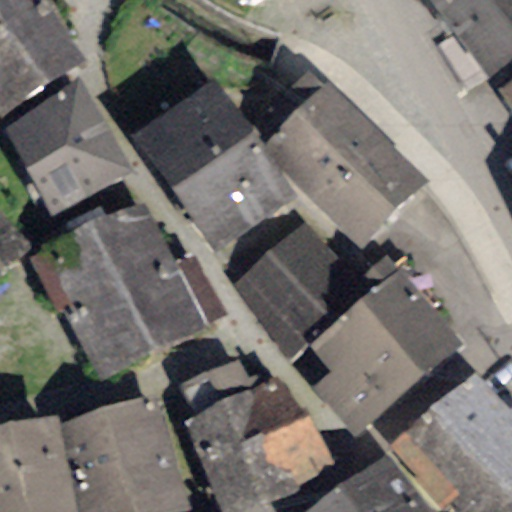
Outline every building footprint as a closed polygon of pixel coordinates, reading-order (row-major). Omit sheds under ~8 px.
[(26,0),(0,0),(0,22),(44,88),(85,60),(52,11),(40,19),(26,0)] [(511,78),(511,0),(429,0),(464,54),(471,47),(498,87),(511,78)] [(0,22),(0,116),(0,117),(44,88),(0,22)] [(511,78),(498,87),(511,107),(511,78)] [(78,81),(6,129),(51,219),(131,173),(78,81)] [(213,81),(134,138),(174,193),(254,138),(213,81)] [(327,84),(264,148),(365,247),(428,184),(327,84)] [(296,198),(254,138),(174,193),(216,254),(296,198)] [(144,201),(45,249),(74,308),(66,311),(99,379),(224,319),(194,258),(177,267),(144,201)] [(0,276),(29,252),(0,217),(0,276)] [(308,227),(232,290),(292,360),(307,348),(359,303),(367,297),(308,227)] [(367,297),(359,303),(424,376),(460,344),(400,272),(367,297)] [(424,376),(359,303),(307,348),(329,373),(313,388),(356,436),(424,376)] [(184,422),(219,511),(234,511),(275,501),(299,490),(296,485),(331,464),(279,379),(254,390),(241,360),(182,387),(199,416),(184,422)] [(511,416),(473,374),(431,409),(511,494),(511,416)] [(191,511),(157,397),(101,412),(133,511),(191,511)] [(511,511),(511,494),(431,409),(392,447),(453,511),(511,511)] [(133,511),(101,412),(59,427),(79,511),(133,511)] [(56,415),(8,427),(28,511),(79,511),(59,427),(56,415)] [(28,511),(8,427),(0,428),(0,511),(28,511)] [(429,511),(385,456),(339,488),(356,511),(429,511)] [(356,511),(339,488),(304,511),(356,511)]
